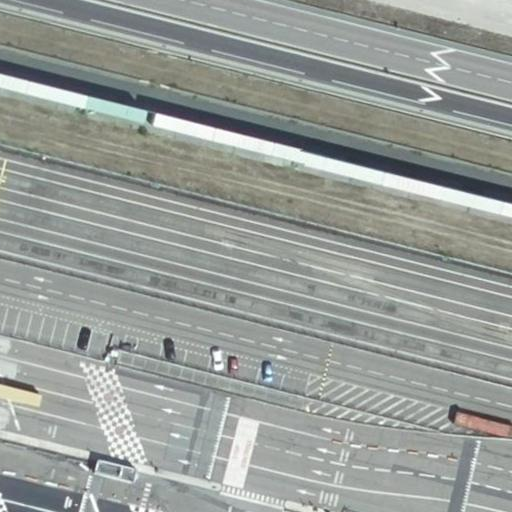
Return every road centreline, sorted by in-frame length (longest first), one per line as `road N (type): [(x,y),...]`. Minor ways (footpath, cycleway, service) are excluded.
road 1 (unclassified): [(37,0),(511,119)]
road 2 (unclassified): [(511,84),(176,0)]
